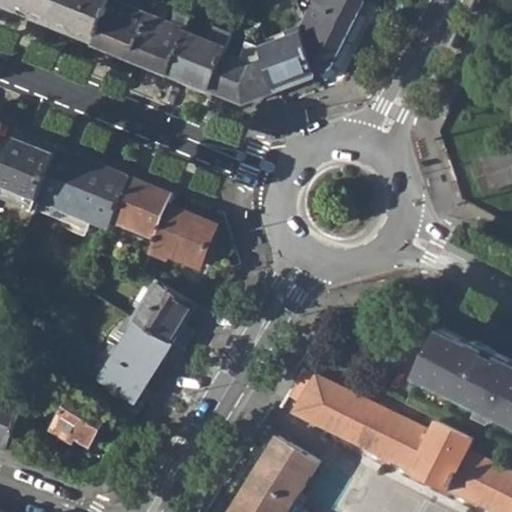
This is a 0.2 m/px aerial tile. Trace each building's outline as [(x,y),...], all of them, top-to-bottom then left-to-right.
[(0,0),(0,2),(22,11),(23,8),(84,33),(83,36),(96,41),(113,0),(0,0)] [(151,12),(120,0),(113,0),(96,41),(133,56),(151,12)] [(314,0),(302,25),(320,74),(321,74),(335,63),(367,0),(366,0),(314,0)] [(133,56),(170,71),(188,30),(193,16),(181,11),(177,22),(151,12),(133,56)] [(210,39),(188,30),(170,71),(213,88),(228,51),(235,33),(215,25),(210,39)] [(265,49),(280,89),(320,74),(302,25),(288,30),(290,37),(264,46),(265,49)] [(213,88),(247,102),(280,89),(265,49),(250,43),(244,58),(228,51),(213,88)] [(0,180),(0,213),(29,226),(40,198),(61,146),(21,129),(0,180)] [(61,146),(40,198),(111,227),(114,219),(132,174),(61,146)] [(511,146),(475,157),(483,187),(511,178),(511,146)] [(114,219),(158,236),(170,207),(176,192),(132,174),(114,219)] [(217,225),(170,207),(158,236),(153,249),(186,263),(188,258),(201,264),(217,225)] [(86,287),(99,295),(109,268),(104,266),(109,254),(101,251),(86,287)] [(137,318),(174,341),(198,303),(161,279),(137,318)] [(99,377),(137,400),(174,341),(137,318),(99,377)] [(473,438),(511,456),(511,362),(439,326),(400,403),(436,420),(473,438)] [(511,511),(511,471),(468,450),(473,438),(436,420),(430,432),(314,375),(296,413),(412,470),(411,473),(447,491),(448,488),(495,511),(511,511)] [(0,444),(10,449),(20,423),(28,404),(0,392),(0,444)] [(49,420),(57,425),(73,399),(65,394),(49,420)] [(74,396),(73,399),(57,425),(54,430),(75,442),(79,436),(93,443),(109,416),(74,396)] [(34,428),(20,423),(10,449),(24,454),(34,428)] [(229,511),(285,511),(317,461),(278,436),(229,511)]
